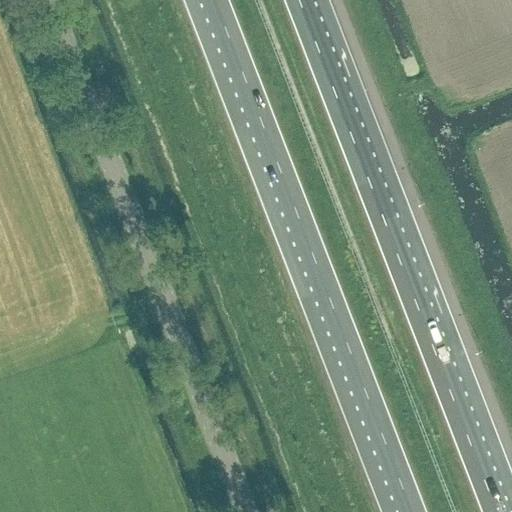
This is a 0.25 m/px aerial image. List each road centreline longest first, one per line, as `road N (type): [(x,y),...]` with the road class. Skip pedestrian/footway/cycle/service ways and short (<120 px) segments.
road 1 (motorway): [(496,511),(298,0)]
road 2 (tertiary): [(247,511),(50,0)]
road 3 (motorway): [(213,0),(410,511)]
